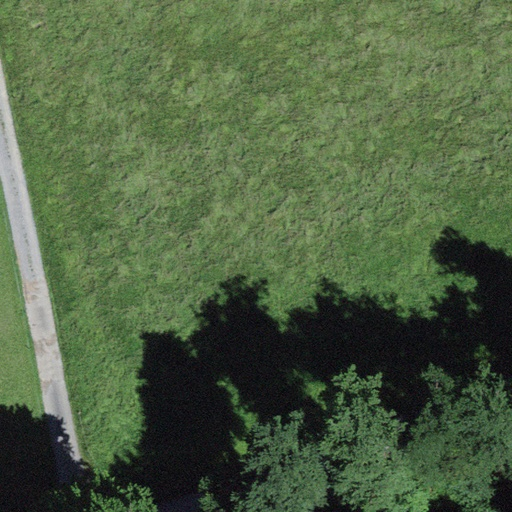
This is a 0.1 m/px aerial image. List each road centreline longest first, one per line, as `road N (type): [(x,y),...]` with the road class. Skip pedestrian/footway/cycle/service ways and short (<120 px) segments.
road 1 (track): [(79,511),(0,108)]
road 2 (unclassified): [(177,511),(511,389)]
